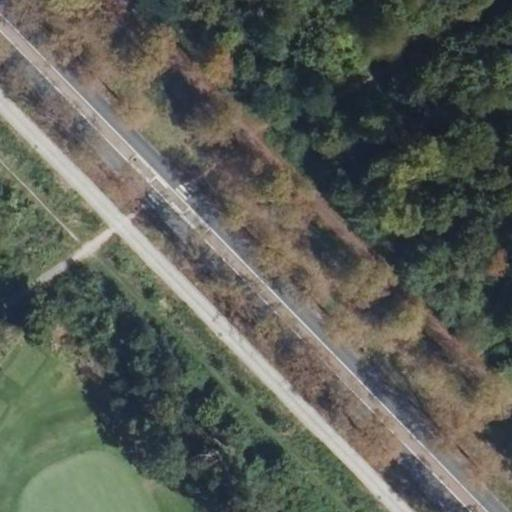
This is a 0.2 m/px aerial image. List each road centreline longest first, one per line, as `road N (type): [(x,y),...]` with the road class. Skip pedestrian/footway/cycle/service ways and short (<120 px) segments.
road 1 (primary): [(497,511),(0,1)]
road 2 (primary): [(0,43),(457,511)]
road 3 (track): [(483,0),(252,136)]
